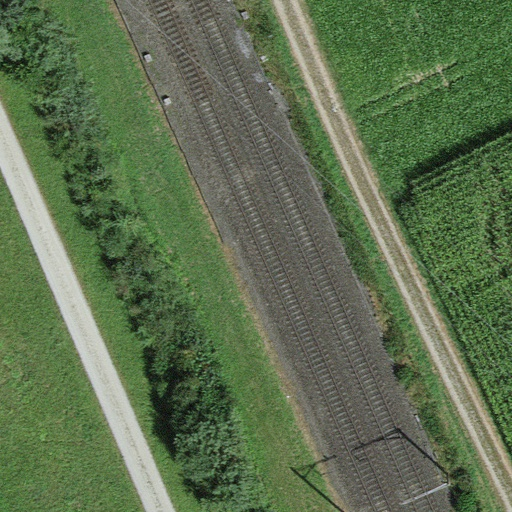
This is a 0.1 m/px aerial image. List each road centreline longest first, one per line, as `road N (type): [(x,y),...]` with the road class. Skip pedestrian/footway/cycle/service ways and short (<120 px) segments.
road 1 (track): [(281,0),(368,212),(511,486)]
road 2 (track): [(0,154),(154,511)]
